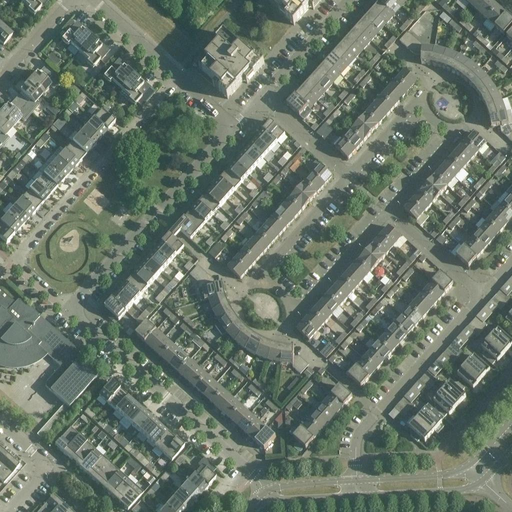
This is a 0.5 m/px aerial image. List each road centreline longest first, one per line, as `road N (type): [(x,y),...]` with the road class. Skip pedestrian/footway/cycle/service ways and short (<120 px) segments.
road 1 (residential): [(67,313),(11,263),(177,77)]
road 2 (residential): [(387,209),(299,306),(261,274),(349,175)]
road 3 (residential): [(265,496),(236,460),(67,313)]
road 4 (residential): [(349,175),(420,100),(454,132),(387,209)]
road 5 (residential): [(67,313),(230,127)]
road 6 (residential): [(357,463),(356,434),(483,293)]
road 7 (tertiary): [(357,496),(466,490),(483,482)]
road 8 (residential): [(483,293),(387,209)]
road 9 (residential): [(262,94),(347,0)]
road 10 (residential): [(5,511),(44,465),(0,419)]
